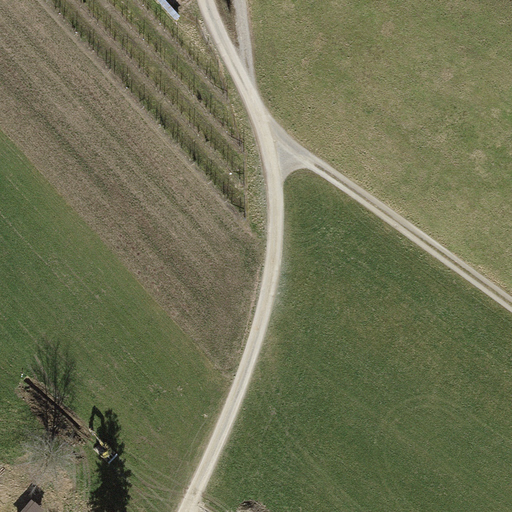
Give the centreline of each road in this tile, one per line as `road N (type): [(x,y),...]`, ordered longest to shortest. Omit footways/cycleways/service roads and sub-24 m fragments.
road 1 (track): [(208,0),(276,170),(277,251),(258,342),(190,511)]
road 2 (track): [(265,135),(511,300)]
